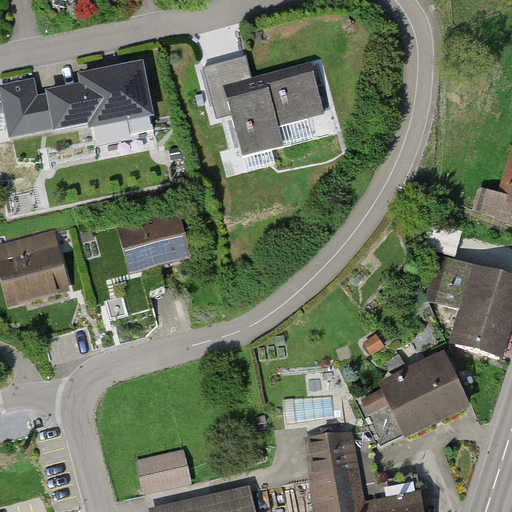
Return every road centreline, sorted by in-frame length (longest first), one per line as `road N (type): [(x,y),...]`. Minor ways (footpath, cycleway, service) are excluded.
road 1 (residential): [(76,402),(92,379),(114,368),(247,330),(302,290),(347,242),(389,181),(416,105),(417,34),(397,0)]
road 2 (residential): [(259,0),(0,59)]
